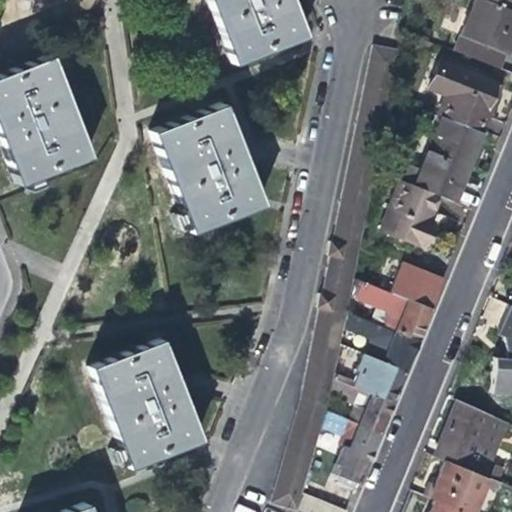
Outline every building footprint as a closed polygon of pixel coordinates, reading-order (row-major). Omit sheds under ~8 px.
[(203,0),(227,61),(298,34),(285,0),(203,0)] [(498,71),(505,55),(511,39),(511,14),(478,0),(476,0),(456,53),(498,71)] [(511,0),(478,0),(511,14),(511,10),(511,0)] [(422,13),(413,11),(410,22),(419,24),(422,13)] [(297,414),(268,500),(294,509),(300,493),(311,458),(327,412),(347,313),(350,297),(353,279),(360,247),(374,172),(385,130),(392,97),(400,51),(393,49),(375,45),(373,55),(297,414)] [(44,56),(0,72),(0,149),(12,181),(83,155),(44,56)] [(432,114),(436,115),(483,135),(494,108),(502,88),(431,59),(422,82),(442,91),(432,114)] [(216,104),(147,130),(185,230),(255,203),(236,153),(216,104)] [(470,164),(483,135),(436,115),(414,169),(404,165),(397,182),(435,198),(453,205),(470,164)] [(424,222),(435,198),(397,182),(377,229),(419,247),(429,224),(424,222)] [(402,281),(396,297),(405,301),(416,273),(400,267),(396,278),(402,281)] [(418,270),(416,273),(405,301),(427,310),(432,299),(440,279),(418,270)] [(387,312),(381,327),(414,341),(419,329),(427,310),(405,301),(396,297),(353,279),(350,297),(387,312)] [(511,305),(508,304),(495,332),(502,335),(504,346),(503,356),(492,355),(490,392),(511,393),(511,305)] [(369,358),(380,363),(401,373),(408,357),(414,341),(381,327),(352,315),(346,330),(376,342),(369,358)] [(153,339),(84,365),(122,464),(192,437),(175,394),(173,388),(170,380),(153,339)] [(359,372),(353,388),(389,402),(395,388),(401,373),(380,363),(374,378),(359,372)] [(350,422),(356,425),(376,433),(383,417),(389,402),(353,388),(339,381),(334,395),(357,404),(350,422)] [(435,456),(442,459),(467,470),(483,430),(487,432),(494,416),(457,400),(444,433),(435,456)] [(505,422),(494,416),(487,432),(483,430),(467,470),(484,477),(505,422)] [(330,474),(355,485),(360,471),(376,433),(356,425),(345,453),(340,451),(330,474)] [(484,477),(467,470),(442,459),(433,483),(427,498),(432,500),(460,511),(471,511),(483,487),(497,494),(501,484),(484,477)] [(342,511),(300,493),(294,509),(299,511),(342,511)] [(460,511),(432,500),(426,511),(460,511)] [(83,511),(80,502),(54,511),(83,511)]
